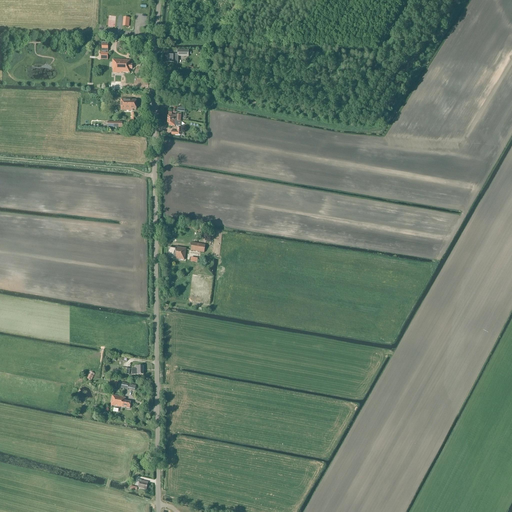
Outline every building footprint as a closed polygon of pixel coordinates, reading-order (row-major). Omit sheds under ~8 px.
[(188,57),(189,50),(177,50),(177,55),(174,54),(166,54),(166,62),(174,62),(174,58),(177,58),(177,57),(188,57)] [(132,69),(132,65),(130,65),(130,61),(127,61),(127,60),(113,60),(112,69),(113,69),(113,73),(123,74),(123,73),(130,73),(130,69),(132,69)] [(120,90),(121,82),(111,82),(110,89),(120,90)] [(136,110),(136,100),(132,100),(132,99),(121,99),(121,107),(121,111),(131,111),(131,110),(136,110)] [(174,121),(181,122),(181,115),(177,115),(172,115),(172,113),(168,113),(168,116),(167,121),(174,121)] [(204,253),(205,245),(192,243),(191,251),(204,253)] [(186,249),(185,249),(176,247),(175,249),(169,248),(168,256),(174,257),(174,259),(184,261),(186,249)] [(132,375),(144,375),(143,367),(136,367),(136,369),(132,369),(132,375)] [(91,381),(95,374),(90,372),(87,379),(91,381)] [(135,391),(136,386),(129,384),(120,382),(119,388),(127,390),(128,389),(135,391)] [(130,409),(131,402),(125,401),(126,398),(112,396),(111,406),(120,407),(130,409)] [(146,489),(147,484),(148,482),(138,480),(137,483),(139,483),(139,488),(146,489)]
